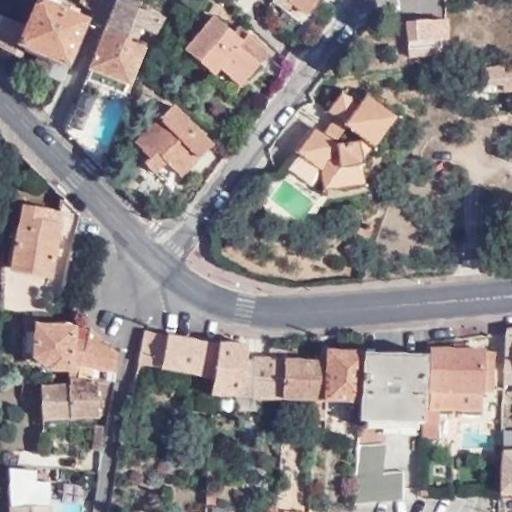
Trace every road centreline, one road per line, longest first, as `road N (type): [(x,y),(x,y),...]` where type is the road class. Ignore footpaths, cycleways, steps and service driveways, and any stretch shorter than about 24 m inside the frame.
road 1 (secondary): [(160,266),(223,305),(263,311),(509,293)]
road 2 (residential): [(160,266),(358,0)]
road 3 (residential): [(96,511),(133,322),(160,266)]
road 4 (secondary): [(44,142),(160,266)]
road 5 (residential): [(44,142),(104,0)]
